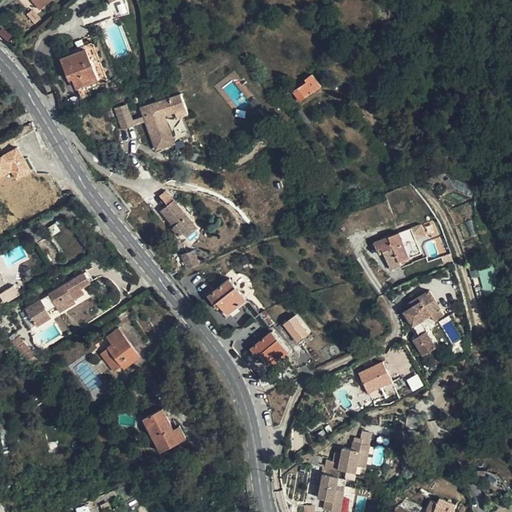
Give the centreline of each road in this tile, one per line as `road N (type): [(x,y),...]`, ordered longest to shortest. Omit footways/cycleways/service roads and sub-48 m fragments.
road 1 (track): [(379,0),(371,104),(456,246),(481,344),(441,392),(436,447),(461,471)]
road 2 (secondary): [(0,58),(84,186),(230,370),(259,474)]
road 3 (residential): [(259,474),(303,383),(397,332),(356,237)]
road 4 (unknown): [(84,186),(110,170),(145,180),(133,142),(184,165),(241,163),(269,142),(269,119)]
